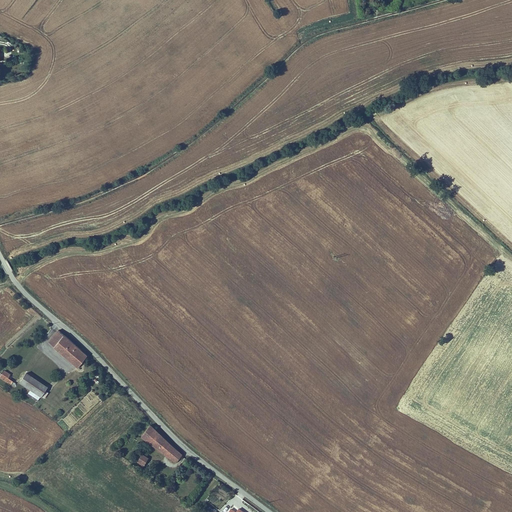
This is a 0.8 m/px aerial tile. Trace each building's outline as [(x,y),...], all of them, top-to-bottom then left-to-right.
[(87,356),(57,330),(48,342),(78,366),(87,356)] [(11,374),(5,370),(0,376),(0,377),(13,386),(16,383),(8,378),(11,374)] [(26,372),(19,382),(31,390),(41,397),(48,386),(26,372)] [(38,401),(41,397),(31,390),(28,394),(38,401)] [(183,454),(149,424),(140,437),(176,464),(183,454)] [(140,454),(136,461),(148,469),(152,461),(140,454)]
